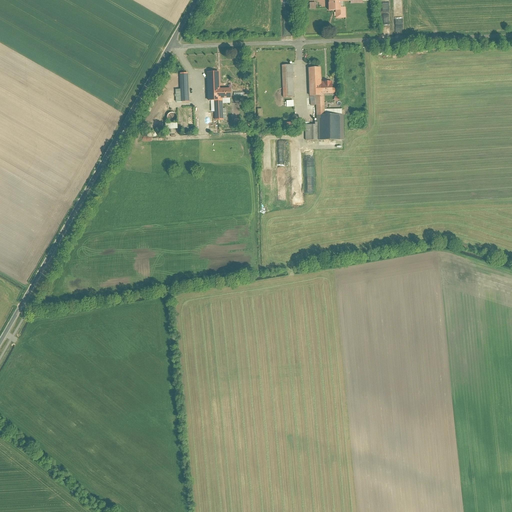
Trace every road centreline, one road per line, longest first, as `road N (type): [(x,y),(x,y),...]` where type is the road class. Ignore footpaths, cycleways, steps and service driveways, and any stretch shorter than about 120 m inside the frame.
road 1 (tertiary): [(170,44),(0,353)]
road 2 (residential): [(170,44),(511,36)]
